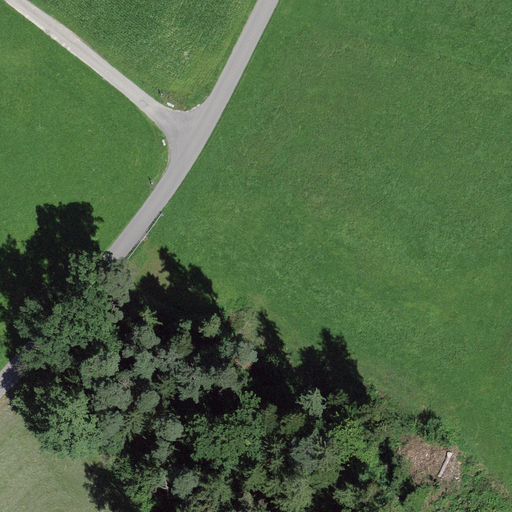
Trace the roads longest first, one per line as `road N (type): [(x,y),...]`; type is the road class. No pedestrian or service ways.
road 1 (unclassified): [(271,0),(190,158),(61,330),(0,390)]
road 2 (track): [(3,0),(190,158)]
